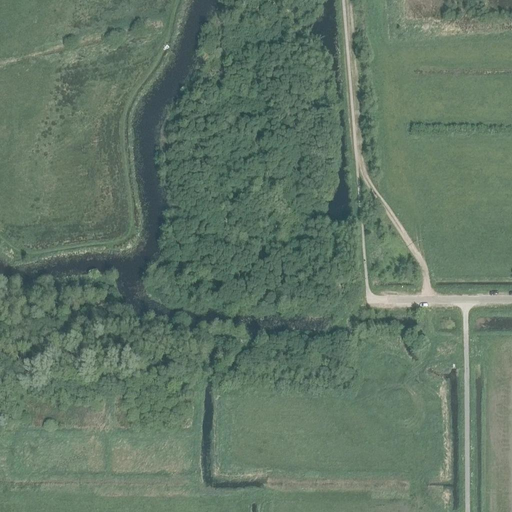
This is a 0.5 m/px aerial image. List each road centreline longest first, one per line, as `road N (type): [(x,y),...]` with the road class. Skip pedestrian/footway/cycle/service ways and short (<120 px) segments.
road 1 (track): [(426,300),(425,267),(362,172),(348,0)]
road 2 (unclassified): [(511,300),(368,300)]
